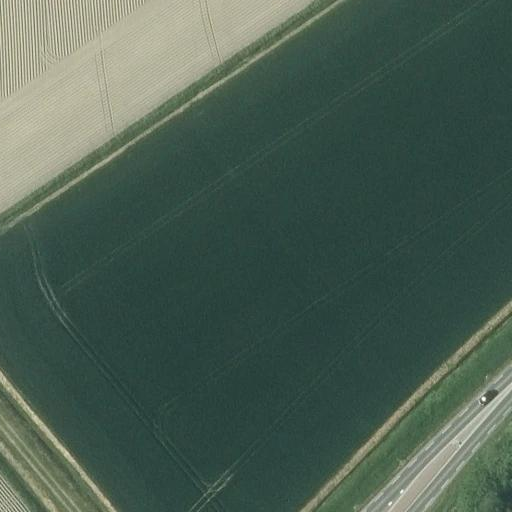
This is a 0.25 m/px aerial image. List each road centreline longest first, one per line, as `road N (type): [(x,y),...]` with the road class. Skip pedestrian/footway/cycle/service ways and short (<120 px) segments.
road 1 (primary): [(511,384),(375,511)]
road 2 (primary): [(412,511),(511,387)]
